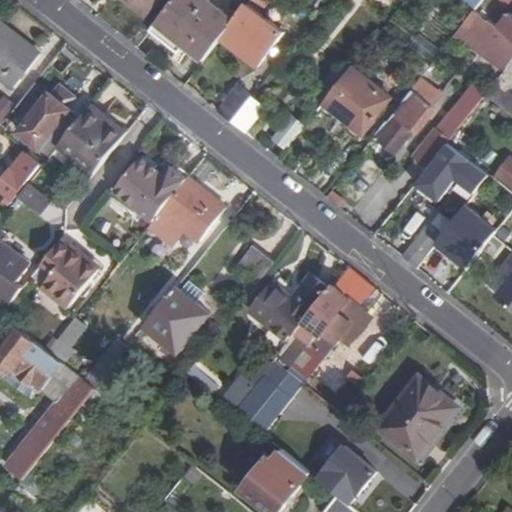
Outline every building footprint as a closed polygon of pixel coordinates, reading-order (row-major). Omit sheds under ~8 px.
[(125,0),(146,16),(158,0),(125,0)] [(174,0),(151,30),(178,52),(185,45),(204,61),(222,38),(236,21),(209,0),(174,0)] [(260,12),(269,0),(252,0),(236,21),(222,38),(259,66),(286,31),(260,12)] [(465,0),(477,9),(483,0),(465,0)] [(465,24),(478,34),(470,44),(504,72),(511,62),(511,36),(500,27),(490,19),(489,20),(476,10),(465,24)] [(511,18),(509,15),(500,27),(511,36),(511,18)] [(41,54),(3,24),(0,27),(0,75),(15,87),(41,54)] [(457,34),(470,44),(478,34),(465,24),(457,34)] [(421,33),(412,45),(432,61),(441,49),(421,33)] [(511,112),(511,93),(507,89),(510,85),(511,85),(511,62),(504,72),(497,81),(496,82),(499,84),(490,95),(511,112)] [(366,133),(393,98),(354,67),(326,102),(366,133)] [(376,136),(398,153),(443,94),(422,78),(413,88),(415,90),(390,122),(388,121),(376,136)] [(61,84),(53,94),(51,92),(34,113),(20,132),(51,156),(60,145),(82,117),(69,106),(76,96),(61,84)] [(488,93),(477,84),(470,93),(473,96),(457,115),(455,128),(458,131),(488,93)] [(253,96),(241,86),(229,101),(228,100),(219,111),(233,122),(234,121),(253,97),(253,96)] [(27,108),(34,113),(51,92),(44,87),(27,108)] [(0,125),(16,105),(5,97),(0,103),(0,125)] [(247,132),(266,107),(253,97),(234,121),(247,132)] [(104,124),(123,139),(128,132),(93,104),(89,108),(106,122),(104,124)] [(95,173),(123,139),(104,124),(106,122),(89,108),(82,117),(60,145),(95,173)] [(288,149),(308,125),(290,110),(270,134),(288,149)] [(415,156),(429,167),(449,142),(451,139),(437,128),(415,156)] [(449,188),(471,160),(449,142),(429,167),(426,171),(449,188)] [(41,164),(26,153),(0,186),(0,187),(9,195),(4,202),(9,206),(41,164)] [(511,156),(498,173),(511,183),(511,156)] [(172,167),(165,176),(141,157),(115,190),(153,221),(187,179),(172,167)] [(420,178),(443,196),(449,188),(426,171),(420,178)] [(472,235),(500,258),(511,243),(511,190),(508,187),(491,174),(440,239),(461,256),(472,241),(469,239),(472,235)] [(201,240),(228,207),(190,176),(153,221),(150,225),(174,244),(186,229),(201,240)] [(19,196),(41,213),(52,200),(30,183),(19,196)] [(439,238),(426,228),(403,257),(416,267),(439,238)] [(18,282),(31,265),(1,243),(8,235),(0,229),(0,295),(11,303),(24,286),(18,282)] [(72,304),(100,270),(62,239),(46,260),(57,269),(45,284),(72,304)] [(276,261),(255,244),(236,268),(258,285),(276,261)] [(373,316),(361,306),(376,287),(352,268),(337,286),(335,285),(332,289),(307,320),(319,330),(323,333),(326,329),(340,341),(346,333),(354,339),(373,316)] [(275,283),(253,310),(291,340),(297,332),(307,320),(332,289),(314,274),(294,299),(275,283)] [(181,352),(212,313),(178,286),(147,326),(181,352)] [(0,295),(0,310),(3,313),(11,303),(0,295)] [(76,349),(71,345),(87,325),(77,317),(50,350),(65,362),(76,349)] [(310,342),(319,330),(307,320),(297,332),(310,342)] [(22,328),(0,354),(0,361),(13,372),(16,368),(41,388),(59,403),(81,375),(65,362),(50,350),(22,328)] [(279,355),(292,365),(310,342),(297,332),(291,340),(279,355)] [(130,347),(119,337),(86,379),(98,388),(99,387),(123,356),(130,347)] [(107,394),(132,363),(123,356),(99,387),(107,394)] [(294,397),(305,383),(275,360),(265,373),(294,397)] [(220,386),(195,366),(189,373),(214,393),(220,386)] [(7,379),(32,398),(41,388),(16,368),(13,372),(7,379)] [(252,390),(281,413),(294,397),(265,373),(253,389),(252,390)] [(59,403),(9,464),(27,478),(30,474),(98,388),(86,379),(81,375),(59,403)] [(460,406),(421,375),(380,427),(420,457),(460,406)] [(253,389),(240,379),(223,400),(235,410),(252,390),(253,389)] [(235,410),(265,434),(281,413),(252,390),(235,410)] [(354,422),(369,404),(357,394),(342,412),(354,422)] [(460,406),(420,457),(424,461),(465,410),(460,406)] [(271,439),(263,450),(276,459),(284,449),(271,439)] [(378,471),(346,445),(327,468),(321,477),(352,503),(359,494),(378,471)] [(245,489),(273,511),(280,511),(313,472),(284,449),(276,459),(263,450),(260,447),(249,461),(250,462),(250,463),(249,464),(246,468),(256,476),(245,489)] [(16,491),(33,505),(46,487),(30,474),(27,478),(16,491)]
